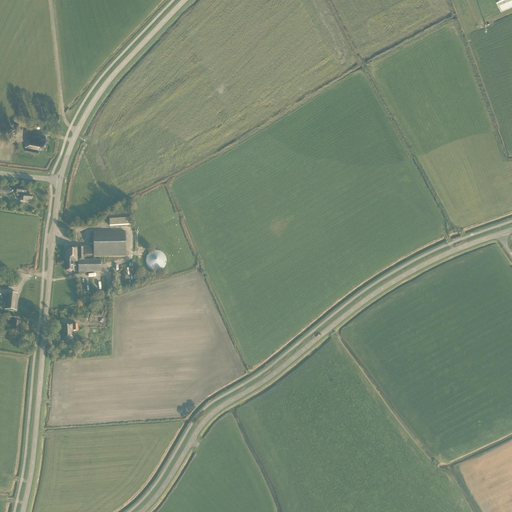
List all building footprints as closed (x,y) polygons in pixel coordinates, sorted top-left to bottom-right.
[(511,0),(496,0),(501,11),(511,6),(511,0)] [(24,151),(38,153),(39,148),(45,149),(46,139),(41,138),(41,137),(27,134),(24,151)] [(21,197),(20,202),(31,203),(32,197),(26,196),(26,191),(17,190),(16,195),(17,195),(17,196),(21,197)] [(130,225),(129,215),(109,216),(109,226),(130,225)] [(93,232),(94,247),(83,248),(78,248),(65,248),(65,261),(66,261),(66,272),(73,271),(73,267),(76,267),(76,263),(78,263),(78,273),(101,273),(101,260),(84,260),(84,256),(94,256),(94,258),(125,257),(125,232),(93,232)] [(161,270),(163,269),(165,267),(166,264),(166,262),(166,259),(165,257),(163,255),(161,253),(159,252),(156,252),(153,252),(151,253),(149,255),(147,257),(146,259),(146,262),(146,264),(147,267),(149,269),(151,270),(153,271),(156,272),(159,271),(161,270)] [(5,311),(16,312),(18,295),(6,294),(5,311)] [(7,320),(12,321),(11,333),(20,334),(21,323),(15,323),(16,317),(8,316),(7,320)] [(78,325),(60,326),(61,336),(62,343),(73,343),(73,332),(78,332),(78,325)]
